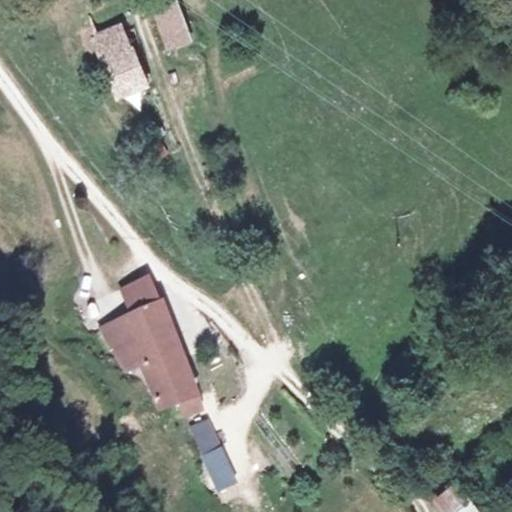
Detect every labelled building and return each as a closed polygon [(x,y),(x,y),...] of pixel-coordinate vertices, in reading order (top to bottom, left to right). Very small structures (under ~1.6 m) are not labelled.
[(195,41),(179,0),(148,0),(167,51),(195,41)] [(126,28),(92,40),(116,103),(149,90),(126,28)] [(160,303),(144,268),(118,276),(127,302),(117,306),(134,354),(150,402),(173,395),(178,407),(196,402),(160,303)] [(134,354),(117,306),(100,311),(116,361),(134,354)] [(307,440),(275,407),(250,429),(280,462),(307,440)] [(198,455),(219,449),(211,417),(189,423),(198,455)] [(487,511),(458,476),(431,498),(441,511),(487,511)]
